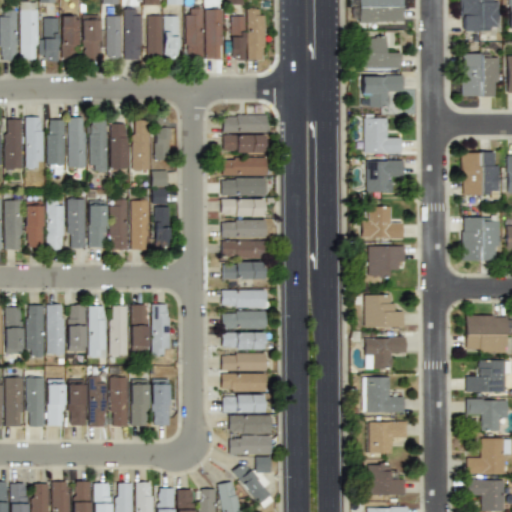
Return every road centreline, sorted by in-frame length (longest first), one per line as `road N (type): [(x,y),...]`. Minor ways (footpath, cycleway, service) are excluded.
road 1 (residential): [(438,511),(433,0)]
road 2 (secondary): [(340,511),(328,121),(310,89)]
road 3 (secondary): [(310,89),(294,121),(286,511)]
road 4 (residential): [(195,89),(191,452)]
road 5 (residential): [(310,89),(0,91)]
road 6 (residential): [(195,277),(0,277)]
road 7 (residential): [(191,452),(0,455)]
